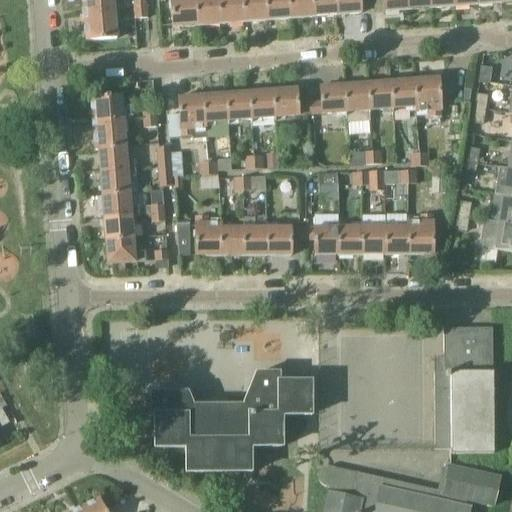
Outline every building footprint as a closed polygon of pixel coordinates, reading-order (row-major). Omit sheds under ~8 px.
[(82,0),(83,14),(114,11),(113,0),(82,0)] [(133,1),(134,10),(147,9),(146,0),(133,1)] [(170,0),(173,27),(198,25),(195,0),(170,0)] [(195,0),(198,25),(221,24),(218,0),(195,0)] [(218,0),(221,24),(244,22),(242,0),(218,0)] [(265,0),(242,0),(244,22),(267,20),(265,0)] [(265,0),(267,20),(290,18),(288,0),(265,0)] [(312,0),(288,0),(290,18),(313,17),(312,0)] [(312,0),(313,17),(336,15),(335,0),(312,0)] [(335,0),(336,15),(360,13),(359,0),(335,0)] [(383,0),(384,11),(408,10),(407,0),(383,0)] [(430,0),(407,0),(408,10),(431,8),(430,0)] [(148,17),(147,9),(134,10),(135,19),(148,17)] [(114,11),(83,14),(86,41),(116,38),(114,11)] [(481,67),(479,84),(490,85),(492,69),(481,67)] [(439,78),(414,80),(416,107),(416,112),(431,111),(431,118),(442,117),(439,78)] [(414,80),(390,82),(393,109),(416,107),(414,80)] [(367,84),(369,111),(393,109),(390,82),(367,84)] [(367,84),(343,85),(345,113),(346,123),(370,121),(369,111),(367,84)] [(322,102),(313,102),(314,115),(345,113),(343,85),(321,87),(322,102)] [(297,89),(273,91),(275,118),(308,115),(307,103),(298,103),(297,89)] [(273,91),(249,92),(251,120),(275,118),(273,91)] [(226,94),(228,122),(251,120),(249,92),(226,94)] [(90,97),(92,124),(124,122),(121,94),(90,97)] [(226,94),(204,96),(206,123),(228,122),(226,94)] [(477,95),(475,110),(485,111),(488,96),(477,95)] [(206,128),(206,123),(204,96),(179,98),(180,115),(169,116),(170,138),(192,136),(191,129),(206,128)] [(142,110),(143,120),(156,119),(155,109),(142,110)] [(475,110),(472,124),(483,126),(485,111),(475,110)] [(157,127),(156,119),(143,120),(144,128),(157,127)] [(92,124),(94,147),(126,145),(124,122),(92,124)] [(98,150),(99,171),(135,168),(135,161),(127,162),(126,145),(94,147),(95,151),(98,150)] [(156,149),(158,169),(171,168),(169,148),(156,149)] [(469,148),(466,163),(477,165),(480,150),(469,148)] [(372,154),(372,166),(382,166),(381,153),(372,154)] [(363,167),(372,166),(372,154),(362,154),(363,167)] [(410,169),(419,169),(419,156),(410,156),(410,169)] [(419,156),(419,169),(428,169),(428,156),(419,156)] [(245,172),(254,171),(253,158),(244,158),(245,172)] [(253,158),(254,171),(263,171),(263,158),(253,158)] [(466,163),(464,178),(475,180),(477,165),(466,163)] [(199,178),(208,177),(208,164),(199,164),(199,178)] [(208,164),(208,177),(217,177),(216,164),(208,164)] [(101,194),(129,192),(128,180),(136,180),(135,168),(99,171),(101,194)] [(158,169),(159,189),(172,188),(172,180),(171,168),(158,169)] [(433,168),(433,193),(446,193),(445,168),(433,168)] [(399,186),(408,186),(407,172),(383,173),(384,187),(399,186)] [(407,172),(408,186),(416,185),(416,172),(407,172)] [(371,193),(384,192),(384,187),(383,173),(370,174),(371,187),(371,193)] [(352,187),(361,187),(361,174),(352,175),(352,187)] [(370,174),(361,174),(361,187),(371,187),(370,174)] [(337,189),(336,175),(318,175),(319,186),(324,189),(337,189)] [(182,179),(172,180),(172,188),(173,191),(183,191),(182,179)] [(235,193),(243,192),(243,179),(234,179),(235,193)] [(243,179),(243,192),(252,192),(251,179),(243,179)] [(131,207),(129,192),(101,194),(103,218),(139,215),(138,207),(131,207)] [(162,193),(150,194),(151,207),(163,206),(164,206),(163,193),(162,193)] [(511,224),(511,196),(505,196),(493,194),(491,206),(503,208),(500,223),(511,224)] [(460,202),(458,217),(469,219),(471,204),(460,202)] [(141,216),(151,216),(164,215),(164,206),(163,206),(151,207),(141,208),(141,216)] [(105,241),(133,239),(132,226),(135,225),(134,216),(139,216),(139,215),(103,218),(105,241)] [(165,223),(164,215),(151,216),(152,224),(165,223)] [(408,222),(408,227),(409,254),(433,254),(433,215),(422,215),(423,222),(408,222)] [(221,255),(221,228),(221,223),(206,223),(206,216),(196,216),(196,255),(221,255)] [(458,217),(456,232),(466,234),(469,219),(458,217)] [(243,218),(243,228),(243,255),(267,255),(267,228),(255,228),(255,218),(243,218)] [(479,248),(496,250),(511,252),(511,224),(500,223),(483,220),(479,248)] [(267,228),(267,255),(291,255),(291,240),(300,240),(300,227),(267,228)] [(338,227),(306,227),(306,240),(315,240),(315,255),(338,255),(338,227)] [(361,227),(338,227),(338,255),(361,254),(361,227)] [(385,227),(361,227),(361,254),(385,254),(385,227)] [(408,227),(385,227),(385,254),(409,254),(408,227)] [(221,228),(221,255),(222,255),(243,255),(243,228),(221,228)] [(179,257),(189,257),(189,234),(177,234),(179,257)] [(134,252),(133,239),(105,241),(107,264),(146,261),(145,251),(134,252)] [(155,252),(156,268),(169,267),(167,251),(155,252)] [(442,374),(433,374),(433,451),(449,451),(449,456),(492,456),(492,375),(490,374),(490,331),(442,331),(442,374)] [(311,419),(311,383),(309,383),(309,377),(280,377),(279,375),(254,375),(242,403),(242,408),(204,408),(204,402),(192,402),(192,408),(189,409),(189,404),(185,396),(149,396),(149,419),(152,419),(152,449),(184,449),(184,474),(248,474),(248,449),(279,449),(279,420),(311,419)] [(5,417),(0,419),(0,446),(1,446),(0,444),(0,428),(9,424),(5,417)] [(435,493),(328,470),(327,470),(325,470),(324,470),(323,470),(322,471),(321,471),(320,472),(319,473),(318,475),(318,476),(317,477),(317,479),(317,480),(318,481),(318,483),(320,485),(321,486),(323,487),(324,487),(328,488),(322,511),(467,511),(468,510),(464,509),(465,503),(491,509),(497,479),(448,468),(447,470),(441,469),(435,493)] [(76,511),(103,511),(98,500),(76,511)]
